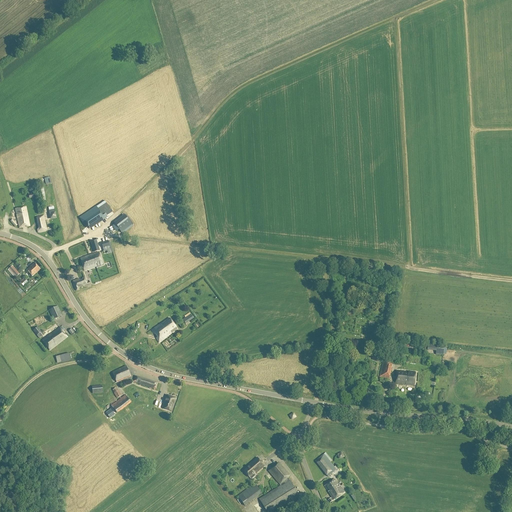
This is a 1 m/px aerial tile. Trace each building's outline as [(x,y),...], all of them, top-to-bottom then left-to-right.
[(103,216),(112,211),(105,200),(96,206),(96,207),(80,218),(86,228),(88,227),(90,229),(101,222),(100,219),(103,216)] [(16,209),(20,228),(30,226),(26,207),(16,209)] [(121,233),(132,225),(133,224),(126,214),(114,223),(121,233)] [(44,216),(36,217),(39,229),(37,230),(38,233),(46,231),(47,231),(46,228),(47,228),(44,216)] [(97,241),(91,243),(94,252),(100,251),(97,241)] [(108,253),(111,252),(111,251),(108,241),(101,243),(103,248),(104,248),(104,251),(107,250),(108,253)] [(80,259),(84,271),(102,264),(98,252),(80,259)] [(40,270),(34,263),(27,270),(33,276),(40,270)] [(7,270),(15,278),(16,277),(20,274),(12,266),(9,269),(8,270),(7,270)] [(72,282),(75,291),(79,290),(78,287),(87,284),(84,277),(82,278),(83,279),(79,281),(79,279),(72,282)] [(62,315),(58,307),(49,310),(53,319),(62,315)] [(183,320),(186,324),(194,318),(191,314),(183,320)] [(169,317),(163,322),(151,331),(159,342),(178,329),(169,317)] [(44,335),(38,327),(33,330),(39,339),(44,335)] [(43,341),(50,350),(67,337),(60,328),(43,341)] [(428,343),(428,350),(437,351),(436,355),(444,355),(445,345),(428,343)] [(59,363),(72,360),(70,352),(57,356),(59,363)] [(380,377),(389,380),(393,364),(383,362),(380,377)] [(126,366),(112,372),(117,383),(131,377),(126,366)] [(397,371),(395,383),(414,385),(416,373),(397,371)] [(135,376),(135,378),(133,382),(156,389),(158,383),(135,376)] [(102,385),(92,386),(92,394),(103,393),(102,385)] [(113,391),(114,393),(117,398),(122,395),(118,390),(116,388),(113,391)] [(162,408),(172,411),(176,399),(166,395),(162,408)] [(129,397),(115,406),(117,410),(131,401),(129,397)] [(111,413),(116,410),(112,405),(107,408),(111,413)] [(324,454),(316,461),(327,476),(336,469),(324,454)] [(244,470),(250,477),(251,479),(252,479),(255,476),(255,475),(254,473),(256,472),(257,473),(265,467),(257,458),(244,470)] [(260,499),(267,511),(277,511),(301,498),(288,478),(290,477),(278,464),(270,471),(282,485),(260,499)] [(335,480),(325,486),(334,500),(345,493),(340,486),(339,487),(335,480)] [(240,497),(246,505),(263,493),(257,485),(240,497)]
